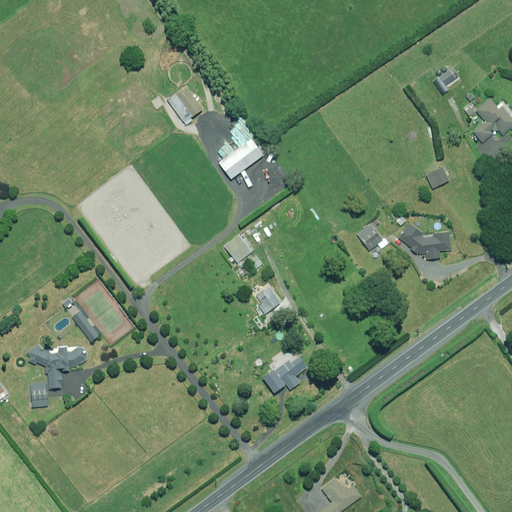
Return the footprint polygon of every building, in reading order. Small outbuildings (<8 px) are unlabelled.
[(442,69),(441,69),(443,67),(441,64),(439,65),(434,69),(437,74),(443,70),(442,69)] [(450,70),(445,73),(441,77),(435,81),(444,93),(449,89),(447,86),(460,77),(454,67),(450,70)] [(204,109),(188,87),(169,101),(187,126),(192,122),(190,119),(204,109)] [(475,98),(470,93),(466,96),(471,102),(475,98)] [(498,130),(503,136),(511,129),(511,117),(503,106),(499,109),(491,99),(476,111),(485,122),(473,131),(482,143),(498,130)] [(476,114),(471,107),(466,111),(471,118),(476,114)] [(264,155),(252,139),(220,163),(232,179),(264,155)] [(449,181),(443,168),(427,176),(433,189),(449,181)] [(358,222),(361,226),(369,221),(366,216),(358,222)] [(376,232),(370,223),(357,233),(370,251),(379,245),(382,249),(389,244),(379,230),(376,232)] [(253,252),(240,236),(225,247),(238,263),(253,252)] [(264,264),(257,256),(249,262),(256,270),(264,264)] [(249,266),(244,270),(248,275),(253,271),(249,266)] [(282,303),(270,288),(258,298),(262,304),(259,306),(266,315),(282,303)] [(63,305),(66,309),(74,303),(71,299),(63,305)] [(100,336),(81,311),(73,318),(92,342),(100,336)] [(50,389),(63,389),(63,372),(73,372),(73,369),(88,361),(80,348),(72,353),(69,353),(69,347),(58,348),(58,353),(51,354),(50,354),(36,344),(26,360),(49,374),(50,389)] [(308,369),(300,357),(292,363),(290,360),(264,378),(275,394),(287,385),(291,390),(301,383),(296,377),(308,369)] [(49,407),(48,383),(32,384),(33,408),(49,407)] [(0,400),(10,394),(4,386),(0,389),(0,400)] [(342,487),(336,479),(322,489),(333,503),(320,511),(341,511),(362,497),(354,486),(349,490),(345,485),(342,487)]
